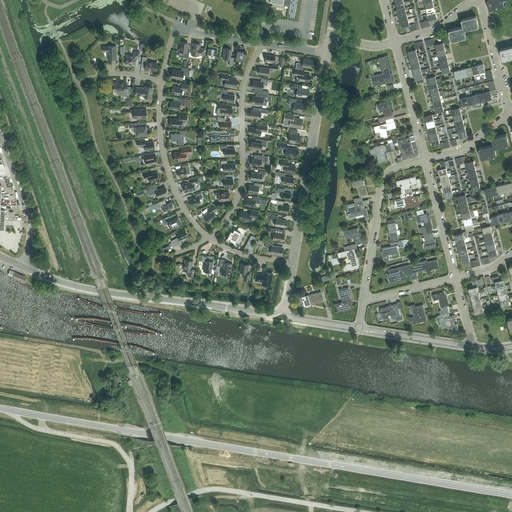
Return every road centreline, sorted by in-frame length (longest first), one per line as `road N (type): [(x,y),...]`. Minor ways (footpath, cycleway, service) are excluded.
road 1 (track): [(511,495),(124,430)]
road 2 (tertiary): [(283,309),(266,314),(117,295),(24,267)]
road 3 (unclassified): [(361,511),(213,489),(152,511)]
road 4 (tertiary): [(292,263),(326,52)]
road 5 (residential): [(209,237),(239,193),(241,99),(260,42)]
road 6 (residential): [(363,301),(382,181),(394,168),(425,159)]
road 7 (residential): [(209,237),(181,204),(167,167),(161,81)]
road 8 (unclassified): [(24,267),(30,227),(0,136)]
road 9 (unclassified): [(124,430),(0,408)]
road 10 (residential): [(456,277),(425,159)]
road 11 (residential): [(425,159),(395,41)]
